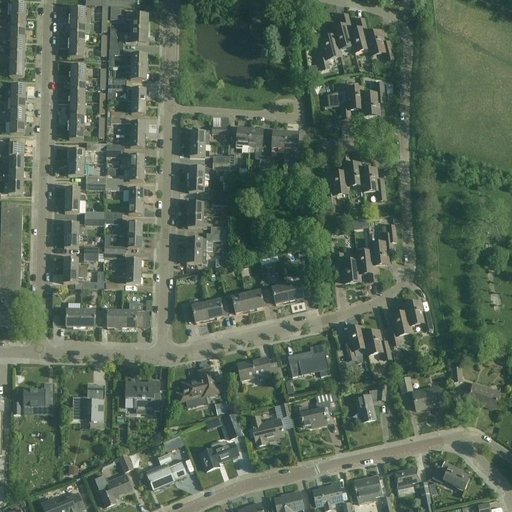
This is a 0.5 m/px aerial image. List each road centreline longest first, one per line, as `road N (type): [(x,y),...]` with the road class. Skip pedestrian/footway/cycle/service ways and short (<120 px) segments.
road 1 (residential): [(158,355),(372,306),(408,281),(404,165)]
road 2 (residential): [(40,352),(47,0)]
road 3 (residential): [(182,511),(247,485),(450,441)]
road 4 (residential): [(158,355),(165,110)]
road 5 (residential): [(404,165),(409,41),(382,11),(336,0)]
